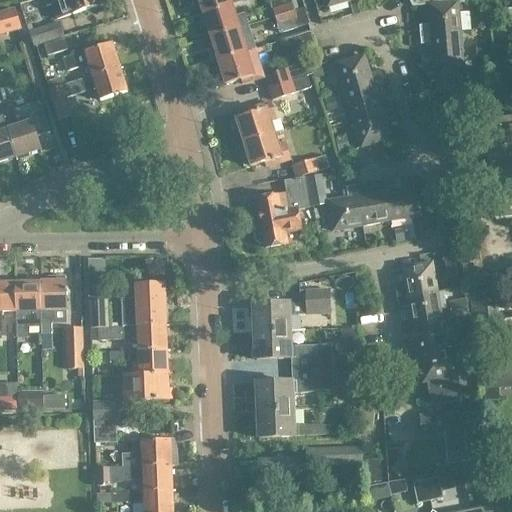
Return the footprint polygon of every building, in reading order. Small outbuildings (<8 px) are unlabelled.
[(73,14),(100,5),(98,0),(44,0),(46,6),(52,4),(56,19),(73,14)] [(200,0),(205,15),(233,6),(243,3),(241,0),(200,0)] [(275,18),(294,12),(290,0),(279,0),(270,3),(275,18)] [(325,0),(328,8),(356,1),(355,0),(325,0)] [(421,36),(461,32),(459,2),(457,2),(456,0),(430,0),(431,4),(429,5),(431,26),(420,27),(421,36)] [(233,6),(205,15),(212,38),(249,27),(245,15),(237,17),(233,6)] [(15,9),(0,12),(0,36),(21,30),(15,9)] [(294,12),(275,18),(280,34),(300,28),(294,12)] [(60,23),(30,34),(35,48),(44,45),(65,38),(60,23)] [(212,38),(219,61),(248,52),(245,41),(252,39),(249,27),(212,38)] [(461,32),(421,36),(422,46),(432,45),(434,64),(464,61),(461,32)] [(69,50),(65,38),(44,45),(47,57),(69,50)] [(85,80),(120,69),(112,43),(62,59),(67,74),(82,69),(85,80)] [(248,52),(219,61),(227,85),(243,80),(244,84),(257,80),(248,52)] [(374,84),(375,85),(385,82),(382,72),(372,75),(366,55),(337,64),(345,93),(374,84)] [(511,78),(511,57),(494,59),(495,80),(511,78)] [(464,61),(434,64),(423,65),(424,75),(435,74),(437,95),(466,92),(464,61)] [(331,63),(320,66),(325,89),(337,87),(331,63)] [(290,82),(307,77),(311,75),(307,64),(286,70),(290,82)] [(67,99),(97,90),(101,102),(128,93),(120,69),(85,80),(48,92),(58,123),(73,118),(67,99)] [(265,77),(269,89),(290,82),(286,70),(265,77)] [(307,77),(290,82),(294,95),(311,90),(307,77)] [(273,101),(294,95),(290,82),(269,89),(273,101)] [(374,84),(345,93),(354,121),(393,109),(391,100),(380,103),(375,85),(374,84)] [(340,90),(328,93),(333,114),(344,111),(340,90)] [(8,130),(17,157),(40,150),(37,140),(50,136),(40,103),(15,111),(19,126),(8,130)] [(271,103),(266,105),(251,110),(253,114),(237,119),(245,143),(275,134),(271,123),(276,121),(271,103)] [(393,109),(354,121),(362,149),(391,140),(385,121),(396,118),(393,109)] [(495,220),(511,218),(511,117),(485,121),(495,220)] [(0,132),(0,162),(17,157),(8,130),(0,132)] [(275,134),(245,143),(252,167),(268,162),(269,167),(284,163),(275,134)] [(326,157),(316,160),(292,167),(295,179),(329,170),(326,157)] [(306,178),(309,193),(323,190),(321,176),(306,178)] [(386,194),(391,224),(421,219),(416,189),(397,192),(395,180),(384,182),(386,194)] [(357,186),(364,229),(391,224),(386,194),(367,197),(365,185),(357,186)] [(364,229),(357,186),(347,188),(349,200),(329,204),(334,234),(364,229)] [(308,192),(289,195),(258,200),(264,239),(286,235),(286,234),(302,231),(298,211),(311,209),(308,192)] [(394,232),(396,243),(405,241),(403,230),(394,232)] [(444,262),(454,260),(453,250),(440,252),(442,262),(444,262)] [(396,290),(398,299),(438,293),(433,263),(403,268),(407,288),(396,290)] [(474,280),(473,266),(463,266),(465,281),(474,280)] [(54,321),(53,311),(66,311),(65,276),(49,277),(49,283),(40,283),(41,326),(41,335),(51,334),(51,322),(54,321)] [(41,326),(40,283),(15,284),(16,312),(17,338),(29,338),(28,326),(41,326)] [(15,284),(0,284),(0,338),(2,338),(2,313),(16,312),(15,284)] [(124,302),(125,327),(166,326),(165,288),(136,289),(137,301),(124,302)] [(255,333),(290,332),(289,316),(330,314),(329,290),(299,292),(300,306),(294,306),(294,304),(254,306),(255,333)] [(443,322),(438,293),(398,299),(400,309),(410,307),(413,326),(443,322)] [(455,302),(458,318),(468,317),(466,300),(455,302)] [(89,302),(90,329),(109,328),(108,302),(89,302)] [(405,347),(407,357),(448,351),(443,322),(413,326),(416,346),(405,347)] [(474,327),(476,343),(502,340),(500,324),(474,327)] [(167,350),(166,326),(125,327),(109,328),(90,329),(90,343),(138,341),(138,351),(167,350)] [(82,329),(65,329),(66,370),(83,370),(82,329)] [(290,332),(255,333),(256,360),(297,359),(296,358),(310,357),(311,370),(332,369),(359,368),(357,350),(332,352),(331,346),(290,348),(290,332)] [(138,351),(139,376),(168,375),(167,350),(138,351)] [(423,386),(427,385),(428,397),(461,394),(458,377),(452,378),(448,351),(407,357),(408,366),(419,365),(423,386)] [(114,364),(130,364),(130,354),(114,354),(114,364)] [(332,369),(311,370),(311,383),(297,384),(297,382),(256,384),(258,411),(293,410),(292,395),(333,394),(332,369)] [(511,372),(484,374),(484,389),(498,389),(511,388),(511,372)] [(168,375),(139,376),(122,377),(123,403),(169,401),(168,375)] [(0,411),(18,411),(17,396),(0,396),(0,411)] [(19,411),(35,411),(35,398),(19,398),(19,411)] [(93,424),(121,423),(121,402),(92,403),(93,424)] [(293,410),(258,411),(259,439),(300,438),(300,437),(335,435),(335,424),(293,426),(293,410)] [(448,465),(467,464),(463,414),(421,417),(422,436),(446,434),(448,465)] [(121,423),(93,424),(95,461),(102,460),(102,455),(118,454),(117,437),(132,436),(132,424),(116,424),(116,423),(121,423)] [(171,466),(170,441),(133,443),(134,460),(138,459),(138,467),(171,466)] [(475,444),(477,468),(492,466),(490,443),(475,444)] [(305,450),(306,462),(318,461),(318,468),(362,466),(362,448),(305,450)] [(380,483),(378,460),(365,461),(367,485),(380,483)] [(306,462),(293,462),(260,464),(261,489),(294,487),(294,475),(306,474),(306,462)] [(126,483),(143,482),(144,493),(172,492),(171,466),(138,467),(138,469),(126,469),(126,483)] [(96,469),(96,487),(110,487),(109,469),(96,469)] [(439,479),(426,482),(431,503),(443,500),(439,479)] [(418,505),(431,503),(426,482),(413,485),(418,505)] [(134,507),(144,506),(144,511),(173,511),(172,492),(144,493),(111,494),(112,505),(134,504),(134,507)]
